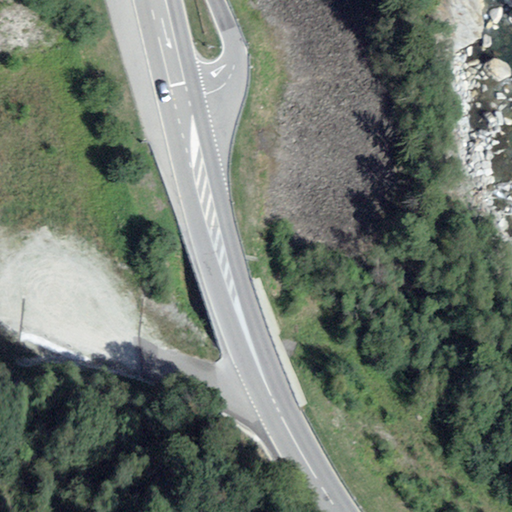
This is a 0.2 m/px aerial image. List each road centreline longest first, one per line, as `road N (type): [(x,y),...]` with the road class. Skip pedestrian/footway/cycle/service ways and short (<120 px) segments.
road 1 (primary): [(263,377),(180,101)]
road 2 (unclassified): [(263,377),(223,382),(0,335)]
road 3 (primary): [(338,511),(263,377)]
road 4 (tertiary): [(180,101),(219,88),(233,65),(216,0)]
